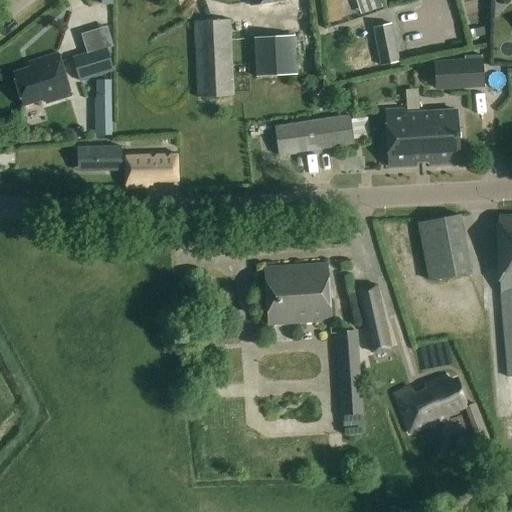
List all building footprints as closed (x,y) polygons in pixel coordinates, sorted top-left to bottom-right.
[(235,96),(231,19),(195,21),(199,98),(235,96)] [(391,22),(372,26),(380,65),(399,61),(391,22)] [(484,28),(470,31),(472,38),(486,35),(484,28)] [(254,38),(256,77),(297,75),(295,36),(254,38)] [(107,48),(73,58),(80,81),(114,71),(107,48)] [(45,104),(46,104),(72,96),(59,53),(28,63),(30,68),(13,73),(24,107),(44,100),(45,104)] [(435,91),(484,88),(482,59),(433,62),(435,91)] [(95,81),(96,136),(113,136),(112,80),(95,81)] [(407,108),(385,109),(388,169),(416,167),(416,164),(422,164),(419,112),(407,112),(407,108)] [(457,110),(419,112),(422,164),(428,164),(428,166),(460,164),(457,110)] [(355,145),(351,115),(275,126),(279,156),(355,145)] [(121,147),(78,148),(78,157),(78,163),(96,162),(96,169),(96,171),(122,171),(121,169),(127,169),(127,187),(148,186),(147,181),(177,180),(177,167),(177,154),(126,156),(121,156),(121,147)] [(472,273),(460,214),(418,222),(430,281),(472,273)] [(511,217),(497,218),(499,285),(507,378),(511,377),(511,217)] [(327,321),(323,264),(264,269),(268,325),(327,321)] [(371,354),(390,349),(393,349),(378,283),(356,288),(371,354)] [(358,331),(336,332),(341,415),(363,413),(358,331)] [(436,414),(460,405),(451,380),(447,381),(444,374),(422,382),(424,388),(410,392),(407,383),(389,390),(403,429),(437,417),(436,414)]
